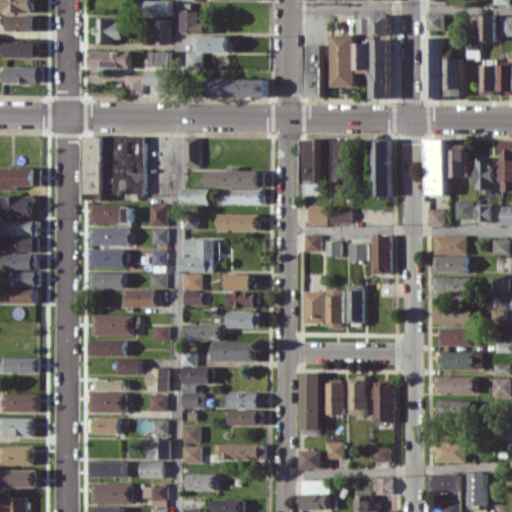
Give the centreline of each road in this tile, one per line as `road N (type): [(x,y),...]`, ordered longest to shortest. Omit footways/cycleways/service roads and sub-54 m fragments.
road 1 (tertiary): [(511,120),(0,116)]
road 2 (residential): [(411,511),(408,0)]
road 3 (residential): [(64,0),(66,511)]
road 4 (residential): [(286,0),(285,474)]
road 5 (residential): [(411,353),(285,354)]
